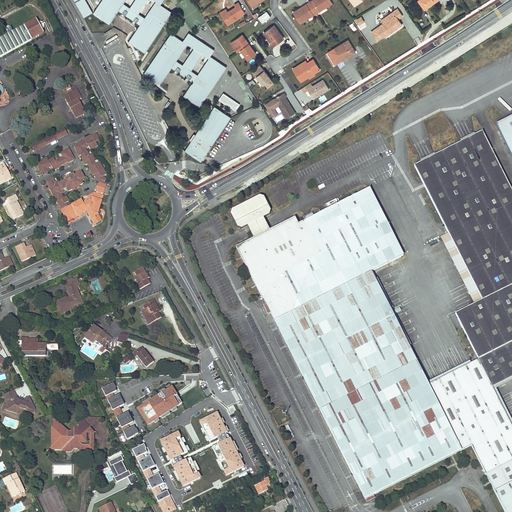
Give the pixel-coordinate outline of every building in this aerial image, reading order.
[(88,0),(77,0),(85,15),(94,10),(88,0)] [(126,0),(102,0),(93,14),(109,24),(119,11),(122,13),(125,15),(133,20),(137,23),(140,25),(129,42),(145,53),(163,28),(173,13),(161,5),(162,3),(157,0),(145,18),(138,14),(147,0),(135,0),(130,8),(124,4),(126,0)] [(247,0),(253,9),(259,5),(258,3),(263,0),(247,0)] [(330,0),(311,0),(309,2),(315,12),(318,9),(319,11),(325,8),(324,6),(331,2),(330,0)] [(436,0),(418,0),(425,8),(436,0)] [(309,2),(293,12),(299,21),(305,17),(307,19),(313,15),(312,13),(315,12),(309,2)] [(245,13),(242,8),(239,3),(235,5),(236,7),(229,12),(222,16),(228,25),(242,17),(241,15),(245,13)] [(395,15),(371,31),(377,39),(384,34),(385,36),(402,24),(398,19),(402,16),(398,8),(393,11),(395,15)] [(249,14),(243,18),(247,23),(253,19),(249,14)] [(356,19),(359,25),(365,21),(362,16),(356,19)] [(0,97),(0,96),(0,56),(44,33),(42,30),(37,22),(36,19),(30,22),(13,32),(9,34),(0,38),(0,97)] [(283,38),(278,32),(274,25),(264,32),(274,45),(283,38)] [(200,41),(189,33),(185,39),(190,42),(196,47),(200,41)] [(172,34),(144,74),(160,85),(172,68),(176,70),(179,72),(186,77),(189,79),(193,82),(184,96),(200,107),(227,68),(211,57),(198,75),(191,71),(204,52),(196,47),(183,65),(177,61),(190,42),(185,39),(183,42),(172,34)] [(233,46),(245,38),(242,34),(231,42),(233,46)] [(256,53),(252,48),(249,43),(245,38),(233,46),(237,51),(241,49),(248,59),(256,53)] [(355,52),(348,40),(332,49),(339,61),(355,52)] [(215,51),(200,41),(196,47),(204,52),(211,57),(215,51)] [(301,63),(293,68),(301,81),(308,76),(314,73),(321,68),(314,58),(307,62),(302,65),(301,63)] [(260,64),(251,69),(256,76),(257,75),(264,84),(265,82),(268,86),(274,81),(260,64)] [(313,85),(311,82),(306,85),(313,98),(329,88),(323,79),(313,85)] [(74,113),(83,108),(78,100),(76,101),(73,95),(79,92),(77,89),(71,91),(64,95),(71,109),(72,108),(74,113)] [(265,103),(273,115),(277,113),(274,107),(279,104),(286,117),(295,111),(285,95),(286,95),(284,91),(265,103)] [(76,101),(78,100),(82,98),(79,92),(73,95),(76,101)] [(236,103),(223,93),(220,98),(233,108),(236,103)] [(209,114),(185,150),(201,162),(231,118),(215,107),(209,114)] [(85,113),(83,108),(74,113),(76,117),(81,115),(85,113)] [(511,116),(498,124),(511,151),(511,116)] [(160,123),(166,133),(170,130),(164,120),(160,123)] [(63,127),(30,145),(33,151),(66,133),(63,127)] [(511,191),(482,132),(469,138),(428,159),(414,166),(423,185),(446,229),(448,233),(482,300),(475,303),(455,314),(477,358),(465,365),(427,383),(371,271),(403,255),(369,188),(314,216),(305,221),(297,225),(264,241),(262,236),(254,241),(239,248),(243,257),(256,283),(266,304),(269,309),(271,313),(364,499),(373,495),(471,445),(504,511),(511,511),(511,425),(492,387),(511,376),(511,191)] [(87,146),(89,149),(96,145),(94,142),(98,140),(94,134),(88,137),(87,136),(84,137),(84,139),(84,140),(87,146)] [(87,146),(84,140),(78,143),(76,142),(75,144),(75,145),(73,146),(79,156),(80,155),(86,152),(84,148),(87,146)] [(62,156),(58,158),(61,165),(68,161),(70,162),(72,160),(72,159),(73,158),(67,148),(59,152),(62,156)] [(88,156),(86,152),(80,155),(83,161),(82,162),(84,164),(85,165),(86,164),(92,161),(94,160),(91,155),(88,156)] [(52,158),(47,161),(50,166),(52,170),(54,171),(56,170),(56,168),(61,165),(58,158),(54,160),(52,158)] [(47,161),(46,159),(36,164),(37,165),(36,166),(37,168),(39,168),(42,175),(48,172),(46,169),(50,166),(47,161)] [(94,165),(92,161),(86,164),(90,170),(89,172),(90,174),(92,174),(92,175),(102,170),(98,163),(94,165)] [(0,169),(0,182),(11,177),(5,167),(0,170),(0,169)] [(105,175),(102,170),(92,175),(94,178),(96,178),(99,184),(105,181),(102,177),(105,175)] [(64,178),(65,181),(69,178),(75,175),(74,173),(70,172),(65,175),(64,178)] [(75,175),(69,178),(74,187),(81,183),(80,182),(79,179),(81,178),(83,177),(80,172),(75,175)] [(65,181),(58,184),(60,186),(61,189),(62,189),(65,187),(66,190),(67,191),(74,187),(69,178),(65,181)] [(54,183),(52,179),(46,182),(49,187),(48,189),(50,192),(60,186),(58,184),(57,181),(54,183)] [(96,186),(94,193),(99,195),(100,193),(102,194),(106,183),(105,181),(99,184),(96,186)] [(60,186),(50,192),(51,194),(53,195),(56,201),(62,197),(60,193),(63,192),(61,189),(60,186)] [(5,203),(2,204),(9,216),(11,215),(14,214),(15,216),(17,215),(18,216),(24,213),(16,200),(19,198),(16,193),(7,198),(8,199),(6,200),(5,203)] [(62,210),(61,211),(67,221),(85,211),(93,224),(100,220),(96,213),(102,196),(99,195),(94,193),(93,193),(89,195),(91,199),(89,200),(87,201),(86,199),(84,201),(82,199),(67,207),(62,210)] [(68,201),(65,196),(62,197),(56,201),(56,202),(57,204),(58,204),(62,210),(67,207),(65,203),(68,201)] [(260,207),(265,204),(261,197),(255,200),(258,201),(260,207)] [(236,226),(240,227),(246,225),(246,224),(247,222),(251,222),(261,217),(262,214),(264,215),(266,214),(268,211),(265,204),(260,207),(258,201),(255,200),(232,211),(231,214),(234,220),(236,221),(235,224),(236,226)] [(262,236),(269,233),(261,217),(251,222),(247,222),(246,224),(246,225),(254,241),(262,236)] [(297,225),(294,220),(269,233),(262,236),(264,241),(297,225)] [(448,233),(442,236),(475,303),(482,300),(448,233)] [(31,245),(25,248),(24,245),(22,246),(21,244),(16,247),(22,261),(36,255),(31,245)] [(8,256),(5,257),(3,259),(2,256),(0,257),(0,270),(12,265),(8,256)] [(140,289),(145,286),(150,284),(147,279),(149,278),(145,272),(142,267),(134,272),(137,276),(135,277),(138,283),(137,284),(140,289)] [(60,315),(83,304),(76,288),(79,287),(77,283),(74,284),(73,280),(64,284),(70,297),(56,303),(58,307),(56,307),(60,315)] [(149,325),(155,321),(162,317),(155,304),(156,303),(154,299),(145,305),(147,309),(146,309),(144,311),(146,314),(149,318),(146,320),(149,325)] [(108,336),(93,325),(85,337),(92,343),(95,339),(105,347),(106,347),(106,346),(109,343),(105,340),(108,336)] [(125,345),(129,336),(123,333),(120,335),(117,342),(125,345)] [(51,356),(51,350),(58,350),(58,345),(38,344),(22,344),(22,340),(17,340),(17,351),(22,351),(22,356),(45,356),(51,356)] [(114,351),(106,346),(106,347),(105,347),(104,347),(110,352),(107,360),(110,361),(114,351)] [(154,363),(141,347),(132,355),(134,358),(136,356),(146,368),(154,363)] [(125,365),(130,361),(126,356),(121,360),(125,365)] [(511,420),(496,388),(511,379),(511,376),(492,387),(511,425),(511,420)] [(102,388),(105,396),(111,393),(116,391),(114,388),(115,387),(113,383),(108,385),(102,388)] [(143,405),(137,408),(147,425),(153,421),(157,418),(160,417),(168,412),(171,410),(175,408),(181,404),(171,387),(165,391),(161,394),(151,399),(143,405)] [(16,397),(12,391),(3,396),(5,400),(4,403),(8,404),(6,410),(12,412),(12,410),(17,411),(16,413),(23,415),(24,414),(28,415),(34,412),(35,409),(28,397),(25,398),(24,400),(23,401),(17,399),(16,397)] [(113,397),(111,393),(105,396),(110,405),(121,399),(119,394),(113,397)] [(121,399),(110,405),(114,414),(120,411),(118,407),(124,404),(121,399)] [(2,411),(22,417),(23,415),(16,413),(17,411),(12,410),(12,412),(6,410),(8,404),(4,403),(2,411)] [(122,414),(120,411),(114,414),(119,423),(130,417),(127,412),(122,414)] [(220,420),(216,412),(207,416),(208,418),(199,422),(202,429),(200,430),(202,434),(205,433),(207,437),(205,438),(206,442),(208,441),(209,441),(216,438),(226,433),(226,432),(228,431),(226,426),(224,427),(222,425),(225,424),(222,419),(220,420)] [(90,427),(100,418),(81,417),(90,427)] [(130,417),(119,423),(123,431),(129,428),(127,425),(133,422),(130,417)] [(54,431),(52,433),(52,441),(54,443),(54,450),(61,450),(62,447),(65,447),(65,451),(71,452),(74,449),(79,449),(79,452),(90,453),(93,449),(94,442),(90,442),(88,442),(88,433),(90,433),(94,433),(94,432),(83,421),(73,429),(73,432),(67,432),(61,426),(54,426),(54,431)] [(133,426),(129,428),(123,431),(127,439),(134,436),(134,435),(138,433),(136,429),(135,429),(133,426)] [(177,433),(160,441),(163,448),(161,449),(163,453),(166,452),(168,456),(165,457),(167,460),(169,459),(170,460),(171,460),(179,456),(186,452),(189,450),(186,446),(185,447),(183,444),(185,443),(183,438),(180,439),(177,433)] [(229,438),(226,433),(216,438),(219,444),(222,443),(220,440),(225,438),(226,440),(229,438)] [(219,444),(213,448),(218,460),(216,461),(220,469),(222,468),(226,475),(243,467),(239,460),(241,459),(239,454),(237,455),(235,452),(237,451),(233,442),(231,443),(229,438),(226,440),(225,438),(220,440),(222,443),(219,444)] [(143,445),(132,450),(162,511),(168,511),(175,509),(166,492),(161,495),(157,487),(163,484),(158,474),(153,476),(149,469),(154,467),(149,456),(143,459),(141,455),(147,452),(143,445)] [(123,460),(121,455),(106,462),(110,469),(113,467),(117,475),(113,478),(115,482),(127,477),(131,484),(138,481),(134,474),(130,476),(128,471),(126,472),(121,461),(123,460)] [(180,462),(182,461),(179,456),(171,460),(174,466),(176,465),(174,462),(179,460),(180,462)] [(174,466),(172,466),(175,471),(173,472),(177,481),(179,480),(182,486),(200,478),(196,471),(198,470),(194,461),(192,462),(190,458),(182,461),(180,462),(179,460),(174,462),(176,465),(174,466)] [(2,479),(5,485),(6,484),(8,483),(10,488),(11,487),(12,489),(11,490),(14,496),(24,491),(16,475),(14,476),(13,474),(2,479)] [(271,483),(269,480),(268,477),(264,479),(265,481),(254,486),(258,495),(268,490),(266,486),(271,483)] [(244,490),(242,487),(240,483),(235,486),(238,493),(244,490)] [(114,511),(110,502),(98,508),(100,511),(114,511)]
